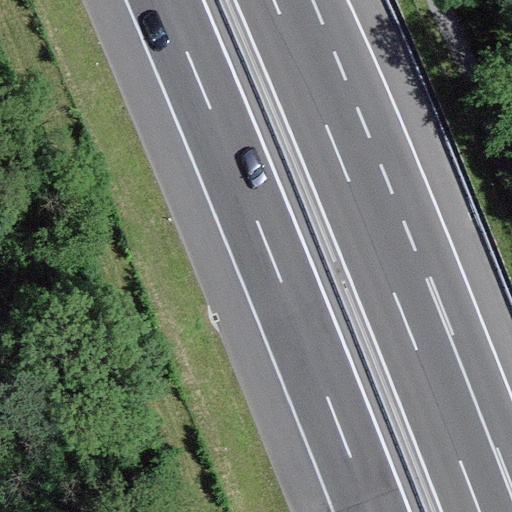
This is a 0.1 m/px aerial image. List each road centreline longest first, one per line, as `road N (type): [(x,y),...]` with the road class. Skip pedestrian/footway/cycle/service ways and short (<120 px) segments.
road 1 (motorway): [(164,0),(371,511)]
road 2 (motorway): [(479,511),(273,0)]
road 3 (track): [(511,167),(440,0)]
